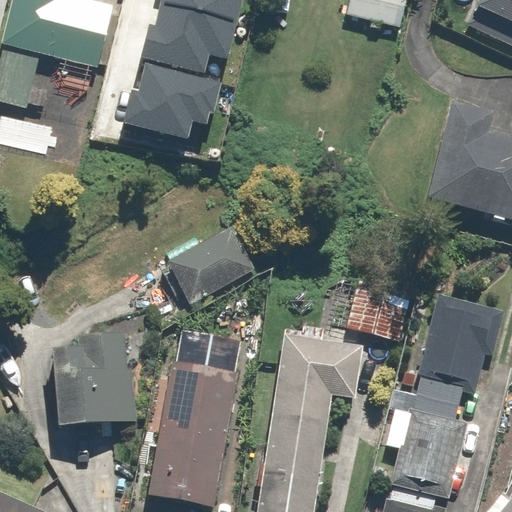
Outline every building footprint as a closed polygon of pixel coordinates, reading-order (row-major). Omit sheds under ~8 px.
[(0,48),(2,49),(0,55),(0,105),(23,111),(24,107),(43,111),(47,94),(30,90),(38,56),(56,61),(53,76),(85,84),(89,68),(94,70),(109,7),(81,0),(7,0),(0,33),(0,48)] [(142,0),(126,59),(217,84),(234,25),(142,0)] [(142,0),(234,25),(240,0),(142,0)] [(404,0),(346,0),(343,16),(397,29),(404,0)] [(474,14),(466,30),(511,53),(511,0),(474,0),(469,12),(474,14)] [(126,59),(110,119),(201,144),(217,84),(126,59)] [(489,119),(446,108),(421,203),(511,225),(511,145),(484,139),(489,119)] [(231,233),(161,268),(183,311),(253,276),(231,233)] [(410,304),(339,283),(331,311),(348,316),(343,332),(397,348),(410,304)] [(438,297),(420,374),(475,387),(484,348),(492,350),(501,312),(438,297)] [(41,346),(51,433),(134,423),(123,336),(41,346)] [(278,337),(251,511),(312,511),(329,400),(353,404),(361,350),(337,347),(337,346),(278,337)] [(170,366),(141,495),(204,509),(233,380),(170,366)] [(405,412),(389,486),(447,499),(463,425),(405,412)] [(511,511),(511,492),(511,495),(497,511),(511,511)] [(32,511),(0,497),(0,511),(32,511)] [(429,511),(383,500),(380,511),(429,511)]
